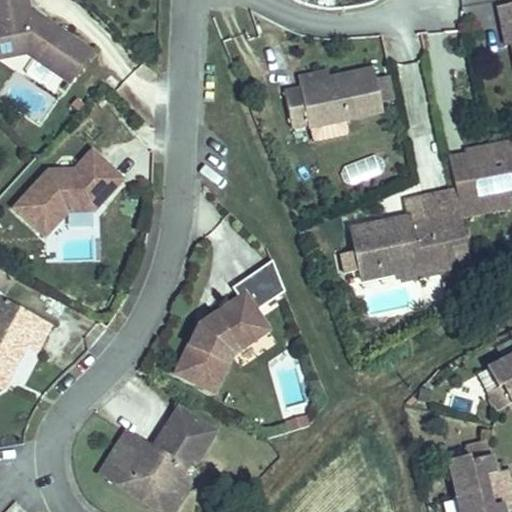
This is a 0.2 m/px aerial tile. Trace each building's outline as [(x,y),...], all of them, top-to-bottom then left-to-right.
[(23,12),(20,0),(0,0),(0,56),(18,53),(61,83),(83,51),(37,18),(34,22),(28,17),(27,11),(23,12)] [(495,23),(503,22),(511,77),(511,0),(492,4),(495,23)] [(37,18),(27,11),(28,17),(34,22),(37,18)] [(294,80),(279,85),(287,119),(304,116),(307,123),(372,105),(360,54),(294,71),(294,80)] [(344,122),(310,128),(312,139),(346,132),(344,122)] [(69,168),(43,168),(9,204),(39,233),(62,210),(88,209),(88,203),(93,198),(96,201),(118,178),(87,149),(69,168)] [(511,149),(461,158),(467,204),(511,195),(511,149)] [(378,155),(340,166),(345,184),(383,173),(378,155)] [(349,278),(388,272),(423,264),(423,251),(439,248),(455,245),(450,215),(385,226),(383,217),(341,223),(349,278)] [(94,238),(68,237),(67,259),(93,260),(94,238)] [(439,248),(423,251),(423,264),(425,276),(441,273),(439,248)] [(391,283),(425,276),(423,264),(388,272),(391,283)] [(0,287),(5,289),(10,272),(0,269),(0,287)] [(245,277),(227,290),(232,298),(201,318),(203,321),(196,326),(191,324),(167,372),(205,392),(225,354),(249,338),(237,319),(249,311),(262,302),(245,277)] [(0,371),(1,372),(18,343),(28,348),(43,321),(10,303),(0,321),(0,371)] [(261,330),(249,311),(237,319),(249,338),(261,330)] [(203,321),(201,318),(191,324),(196,326),(203,321)] [(511,370),(491,383),(501,400),(493,404),(504,423),(511,418),(511,370)] [(447,392),(443,404),(464,412),(468,400),(447,392)] [(120,431),(94,472),(143,503),(152,488),(161,493),(171,478),(184,457),(188,459),(208,430),(172,407),(150,441),(154,443),(150,449),(146,447),(120,431)] [(454,474),(463,511),(511,511),(511,480),(499,484),(491,455),(471,460),(473,469),(454,474)] [(152,488),(143,503),(157,511),(163,511),(181,484),(171,478),(161,493),(152,488)]
